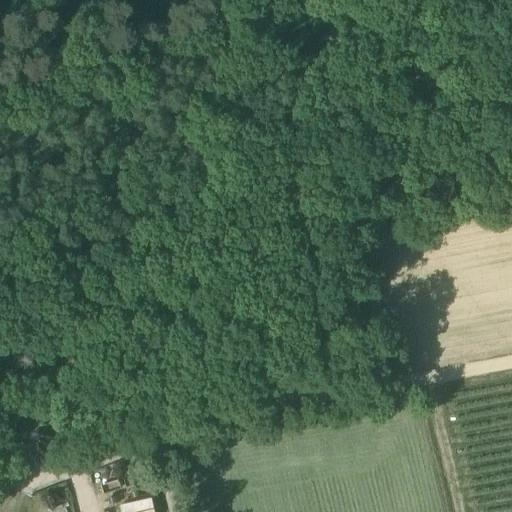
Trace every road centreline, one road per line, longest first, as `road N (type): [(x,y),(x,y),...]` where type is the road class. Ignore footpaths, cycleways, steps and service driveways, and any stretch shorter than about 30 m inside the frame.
road 1 (unclassified): [(153,426),(328,395),(228,0)]
road 2 (track): [(0,91),(263,0)]
road 3 (track): [(328,395),(511,365)]
road 4 (unclassified): [(0,487),(153,426)]
